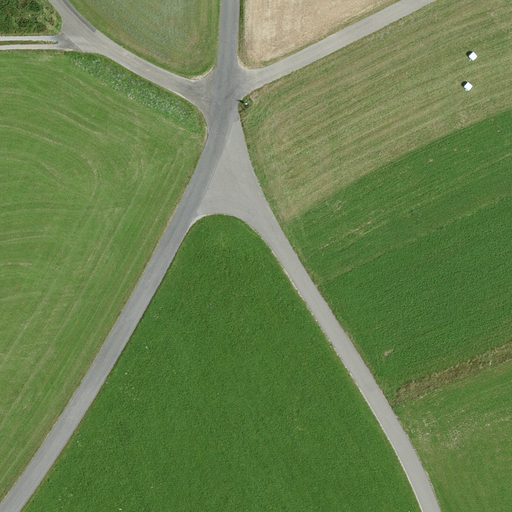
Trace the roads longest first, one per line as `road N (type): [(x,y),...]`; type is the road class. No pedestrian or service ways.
road 1 (unclassified): [(13,511),(96,390),(231,148)]
road 2 (unclassified): [(445,511),(394,402),(231,148)]
road 3 (track): [(432,0),(251,90),(229,92)]
road 4 (track): [(55,0),(110,51),(229,112)]
road 5 (unclassified): [(231,148),(233,0)]
